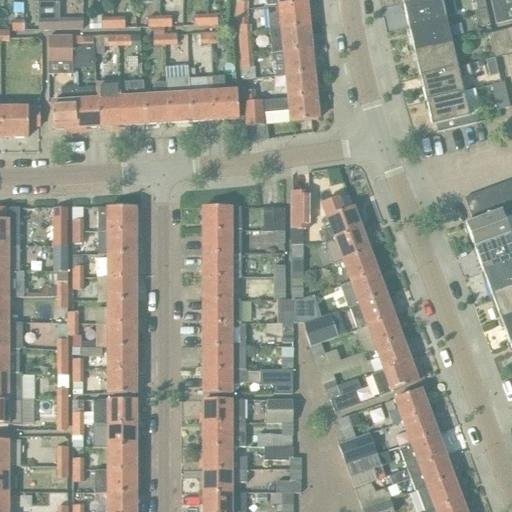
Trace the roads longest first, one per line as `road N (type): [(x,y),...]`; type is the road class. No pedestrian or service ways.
road 1 (residential): [(165,172),(166,511)]
road 2 (unclassified): [(487,423),(400,188)]
road 3 (residential): [(165,172),(382,144)]
road 4 (residential): [(0,175),(165,172)]
road 5 (unclassified): [(382,144),(348,0)]
